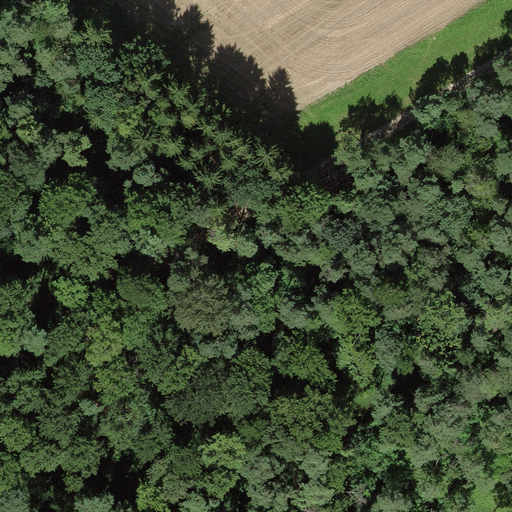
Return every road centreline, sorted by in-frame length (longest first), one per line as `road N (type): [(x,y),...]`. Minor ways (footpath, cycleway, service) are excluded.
road 1 (track): [(511,54),(219,231)]
road 2 (track): [(0,318),(219,231)]
